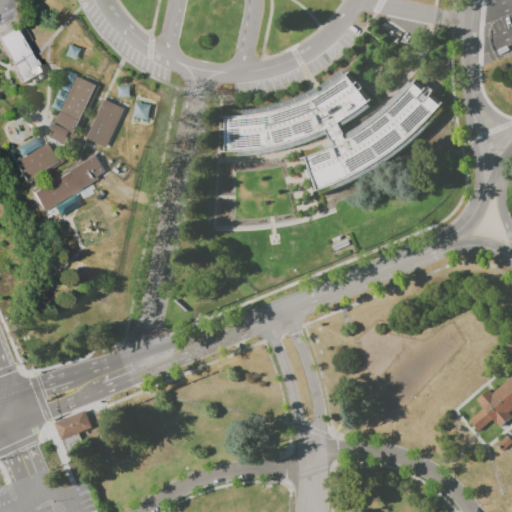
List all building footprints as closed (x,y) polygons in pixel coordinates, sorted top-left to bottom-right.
[(23,84),(43,72),(36,60),(35,60),(34,58),(16,27),(0,35),(0,40),(15,67),(17,71),(16,71),(23,84)] [(64,56),(69,44),(80,49),(76,60),(64,56)] [(329,134),(324,137),(311,142),(298,147),(284,150),(271,153),(257,155),(243,156),(229,156),(229,151),(222,151),(223,136),(226,136),(227,129),(223,129),(223,116),(229,116),(229,109),(242,109),(252,109),(263,107),(274,105),(284,102),(294,99),(304,95),(314,90),(323,84),(332,78),(341,70),(345,75),(350,71),(373,99),(368,103),(370,106),(360,115),(348,123),(342,127),(346,135),(350,132),(364,124),(376,115),(388,104),(400,93),(410,82),(413,84),(416,80),(425,88),(428,85),(435,91),(432,94),(444,104),(441,107),(444,110),(432,124),(418,137),(404,149),(389,160),(373,170),(357,179),(340,187),(322,194),(320,189),(317,190),(312,177),(310,178),(307,170),(310,169),(305,157),(309,156),(307,152),(322,147),(333,142),(329,134)] [(64,78),(68,71),(75,74),(72,82),(64,78)] [(49,137),(65,144),(68,137),(71,139),(96,85),(76,76),(75,78),(49,137)] [(61,88),(64,81),(72,84),(68,92),(61,88)] [(117,98),(117,86),(129,85),(130,97),(117,98)] [(56,98),(59,90),(67,94),(64,101),(56,98)] [(52,107),(55,100),(63,103),(59,111),(52,107)] [(105,100),(87,138),(106,147),(124,108),(105,100)] [(133,117),(136,102),(151,105),(148,120),(133,117)] [(14,146),(18,156),(40,147),(36,137),(14,146)] [(58,163),(47,142),(19,158),(14,161),(25,181),(58,163)] [(43,211),(98,179),(97,176),(105,172),(95,156),(32,193),(43,211)] [(479,432),(492,420),(499,428),(511,416),(508,412),(511,408),(511,376),(492,394),(488,389),(477,398),(484,407),(469,420),(479,432)] [(55,422),(61,440),(63,440),(69,458),(78,455),(74,444),(82,441),(79,434),(93,429),(90,422),(86,410),(55,422)] [(511,442),(511,440),(507,435),(495,445),(501,452),(511,442)]
